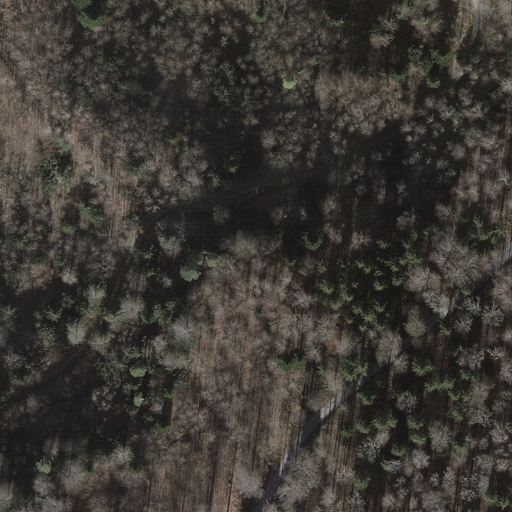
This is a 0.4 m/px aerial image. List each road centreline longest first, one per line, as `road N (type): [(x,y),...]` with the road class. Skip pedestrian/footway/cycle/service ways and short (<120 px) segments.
road 1 (track): [(0,407),(83,348),(134,247),(163,211),(291,182),(405,125),(469,49),(477,0)]
road 2 (track): [(259,511),(318,416),(511,248)]
